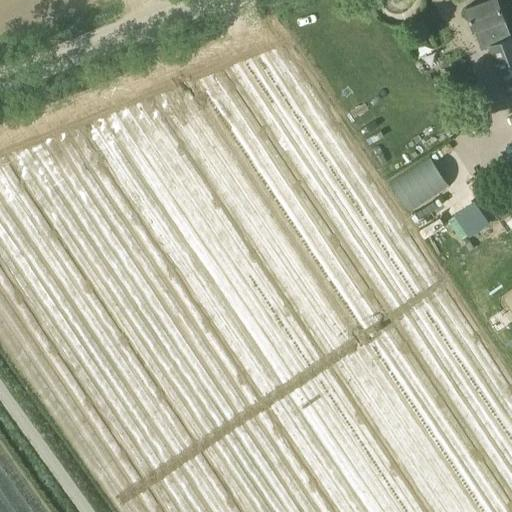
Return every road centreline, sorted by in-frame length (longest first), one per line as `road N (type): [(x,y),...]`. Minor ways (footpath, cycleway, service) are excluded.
road 1 (tertiary): [(0,80),(203,0)]
road 2 (unclassified): [(75,511),(0,401)]
